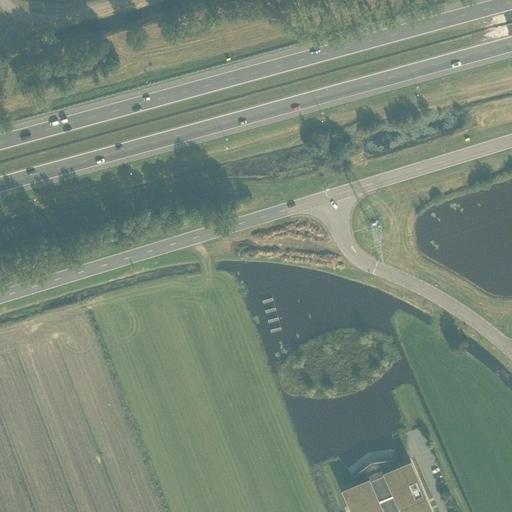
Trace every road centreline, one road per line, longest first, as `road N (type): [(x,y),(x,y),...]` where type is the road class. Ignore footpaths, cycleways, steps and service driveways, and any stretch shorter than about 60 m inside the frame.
road 1 (motorway): [(0,184),(511,44)]
road 2 (motorway): [(511,2),(0,142)]
road 3 (secondary): [(0,297),(329,196)]
road 4 (tertiary): [(511,352),(451,305),(354,256),(329,196)]
road 5 (secondary): [(329,196),(511,140)]
